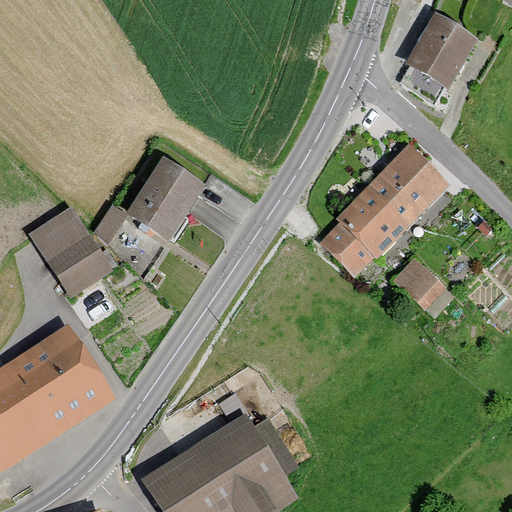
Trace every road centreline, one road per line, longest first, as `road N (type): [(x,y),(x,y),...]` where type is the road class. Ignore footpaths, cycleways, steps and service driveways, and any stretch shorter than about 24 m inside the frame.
road 1 (secondary): [(88,471),(272,209),(355,63)]
road 2 (unclassified): [(355,63),(511,217)]
